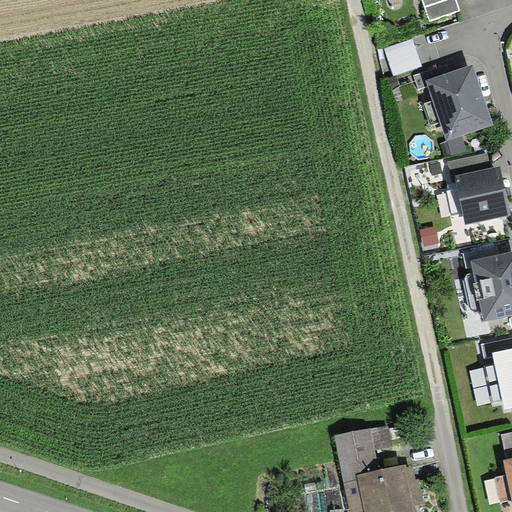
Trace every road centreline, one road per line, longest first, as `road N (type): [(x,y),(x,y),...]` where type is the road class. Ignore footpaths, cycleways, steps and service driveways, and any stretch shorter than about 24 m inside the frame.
road 1 (track): [(353,0),(412,271)]
road 2 (residential): [(183,511),(0,450)]
